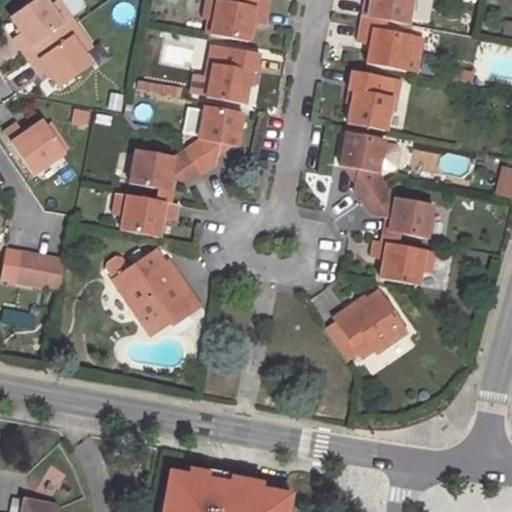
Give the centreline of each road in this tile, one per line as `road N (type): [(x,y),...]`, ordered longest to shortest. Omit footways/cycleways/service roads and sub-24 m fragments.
road 1 (residential): [(402,461),(0,386)]
road 2 (residential): [(275,206),(312,0)]
road 3 (residential): [(478,469),(511,323)]
